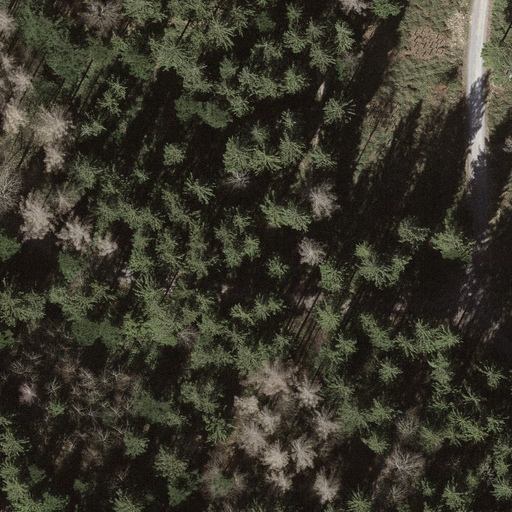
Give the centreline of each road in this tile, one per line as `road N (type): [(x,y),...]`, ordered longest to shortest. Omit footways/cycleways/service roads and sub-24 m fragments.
road 1 (track): [(0,219),(59,250),(189,283),(301,303),(475,311)]
road 2 (track): [(475,311),(469,86),(482,0)]
road 3 (track): [(376,511),(301,303)]
road 4 (track): [(375,509),(389,445),(447,309)]
